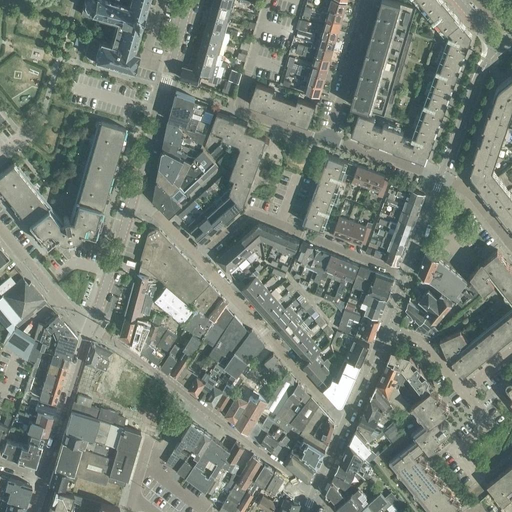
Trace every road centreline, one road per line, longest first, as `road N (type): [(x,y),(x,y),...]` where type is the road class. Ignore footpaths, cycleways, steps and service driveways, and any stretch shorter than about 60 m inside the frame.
road 1 (residential): [(91,326),(313,494)]
road 2 (residential): [(405,272),(259,215),(198,258)]
road 3 (residential): [(344,420),(198,258)]
road 4 (tertiary): [(131,204),(188,0)]
road 5 (residential): [(91,326),(41,477)]
road 6 (tertiary): [(442,178),(482,60),(495,46)]
road 7 (residential): [(327,138),(367,0)]
road 8 (residential): [(0,226),(91,326)]
road 9 (tertiary): [(91,326),(131,204)]
road 10 (residential): [(442,178),(327,138)]
